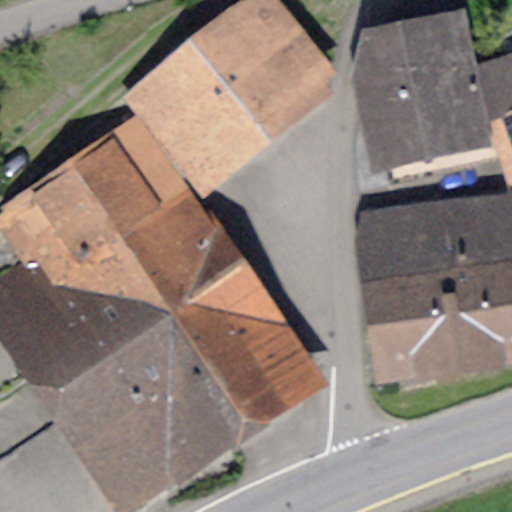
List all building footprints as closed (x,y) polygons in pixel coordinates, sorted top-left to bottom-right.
[(206,173),(327,76),(268,2),(146,99),(160,116),(200,166),(206,173)] [(367,79),(391,184),(511,159),(501,127),(483,74),(479,76),(482,81),(472,86),(466,59),(463,59),(457,31),(375,48),(367,79)] [(501,127),(511,122),(511,58),(483,74),(501,127)] [(174,189),(200,166),(160,116),(15,216),(41,253),(0,281),(0,393),(43,364),(132,491),(301,374),(174,189)] [(511,122),(501,127),(511,159),(511,158),(511,122)] [(511,354),(511,238),(508,210),(461,216),(463,232),(418,239),(418,235),(373,241),(392,372),(511,354)]
